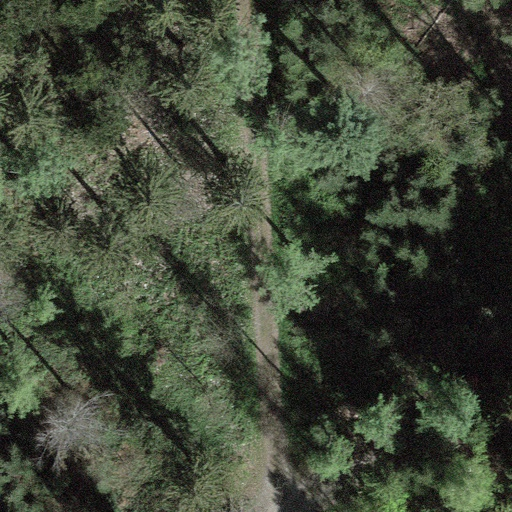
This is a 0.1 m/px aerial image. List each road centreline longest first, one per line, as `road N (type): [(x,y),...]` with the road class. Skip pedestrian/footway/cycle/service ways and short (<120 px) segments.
road 1 (track): [(270,511),(244,0)]
road 2 (track): [(315,511),(511,378)]
